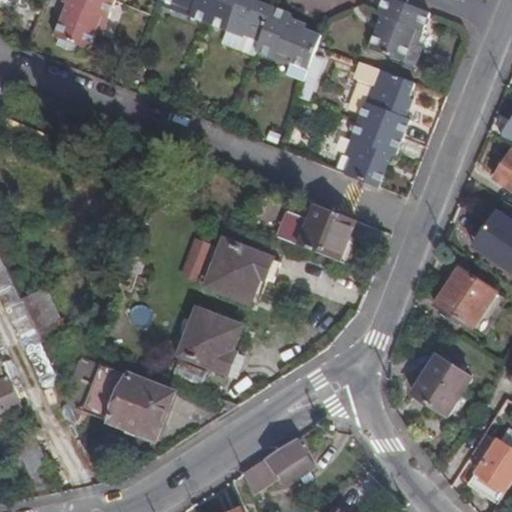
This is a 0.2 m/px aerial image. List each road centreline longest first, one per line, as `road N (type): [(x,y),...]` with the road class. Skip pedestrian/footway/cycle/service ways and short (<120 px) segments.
road 1 (residential): [(0,65),(416,231)]
road 2 (residential): [(365,380),(323,391),(118,511)]
road 3 (residential): [(498,23),(416,231)]
road 4 (residential): [(416,231),(365,380)]
road 5 (residential): [(433,511),(370,420),(365,380)]
